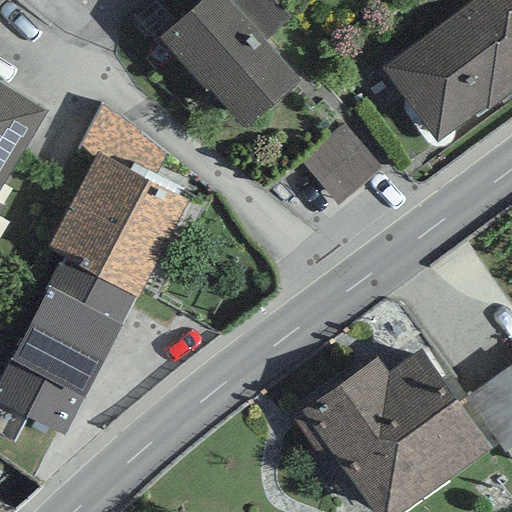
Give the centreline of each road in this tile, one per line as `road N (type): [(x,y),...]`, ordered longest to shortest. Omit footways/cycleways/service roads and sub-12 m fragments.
road 1 (tertiary): [(69,511),(216,381),(511,166)]
road 2 (unknown): [(352,282),(60,34)]
